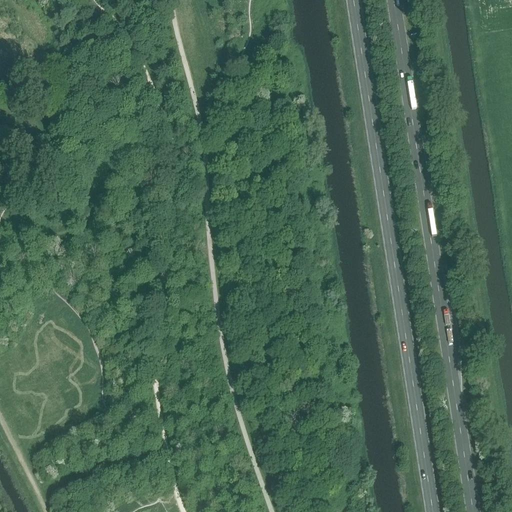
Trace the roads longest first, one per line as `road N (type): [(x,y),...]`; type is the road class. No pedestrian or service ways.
road 1 (primary): [(471,511),(391,0)]
road 2 (primary): [(354,0),(433,511)]
